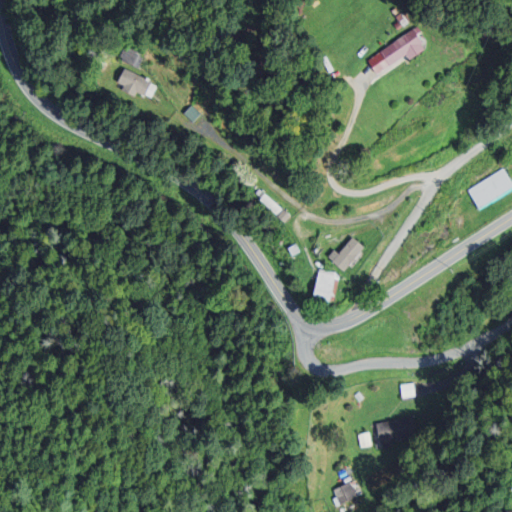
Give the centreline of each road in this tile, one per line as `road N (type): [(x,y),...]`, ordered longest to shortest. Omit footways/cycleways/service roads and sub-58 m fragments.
road 1 (tertiary): [(0,6),(13,60),(52,113),(204,196),(311,325)]
road 2 (residential): [(350,321),(442,176),(511,127)]
road 3 (residential): [(508,328),(431,362),(328,372),(308,362),(311,325)]
road 4 (tertiary): [(511,219),(357,318),(311,325)]
